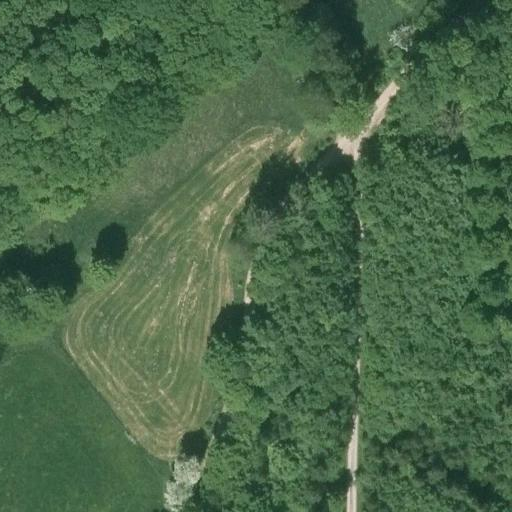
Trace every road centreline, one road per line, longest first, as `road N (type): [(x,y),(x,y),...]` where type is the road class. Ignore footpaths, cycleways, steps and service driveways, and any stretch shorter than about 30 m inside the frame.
road 1 (track): [(465,0),(347,137)]
road 2 (track): [(280,0),(347,137)]
